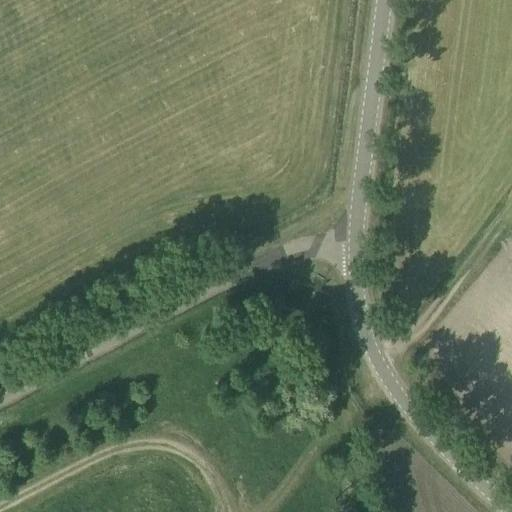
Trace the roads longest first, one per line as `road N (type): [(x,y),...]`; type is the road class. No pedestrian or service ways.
road 1 (unclassified): [(0,394),(264,257),(355,238)]
road 2 (tertiary): [(505,511),(411,422),(381,372),(361,316),(355,238)]
road 3 (track): [(0,505),(79,464),(152,445),(206,476),(219,511)]
road 4 (tertiary): [(355,238),(385,0)]
road 5 (track): [(265,511),(381,372)]
